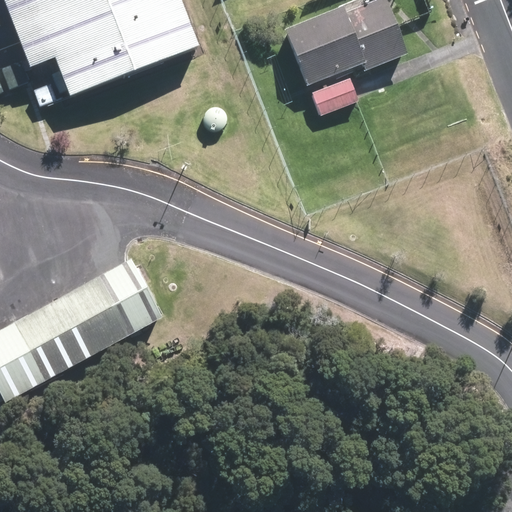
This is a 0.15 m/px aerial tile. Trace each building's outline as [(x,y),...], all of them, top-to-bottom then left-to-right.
[(3,0),(30,70),(56,61),(71,99),(199,50),(180,0),(3,0)] [(408,54),(387,0),(375,0),(345,12),(343,6),(285,28),(307,86),(363,65),(365,71),(408,54)] [(15,64),(2,68),(9,90),(22,86),(15,64)] [(319,116),(359,101),(350,78),(310,94),(319,116)] [(53,84),(34,92),(42,111),(61,103),(53,84)] [(218,131),(221,129),(224,126),(226,123),(227,119),(226,115),(224,111),(221,109),(217,107),(213,107),(209,109),(206,111),(204,114),(203,118),(203,122),(204,125),(206,128),(210,130),(214,131),(218,131)] [(0,332),(0,395),(5,405),(161,320),(129,262),(0,332)]
